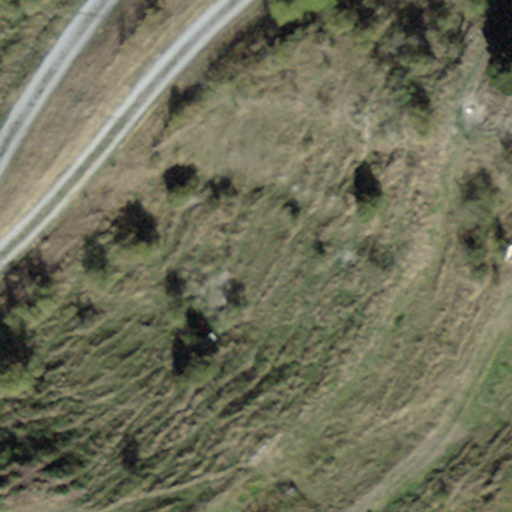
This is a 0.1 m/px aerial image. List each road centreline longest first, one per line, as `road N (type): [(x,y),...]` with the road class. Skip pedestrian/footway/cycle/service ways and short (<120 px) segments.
road 1 (track): [(0,254),(67,193),(238,0)]
road 2 (track): [(0,149),(104,0)]
